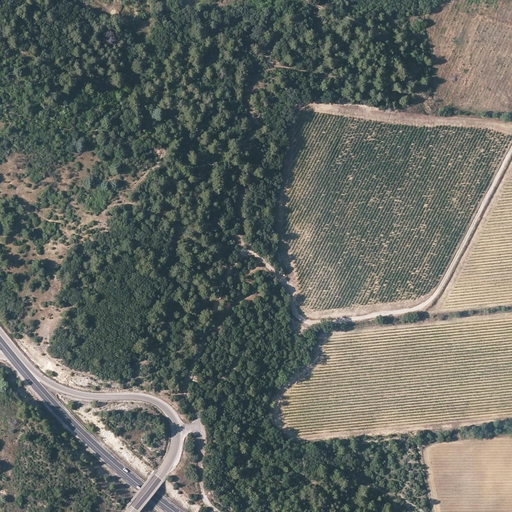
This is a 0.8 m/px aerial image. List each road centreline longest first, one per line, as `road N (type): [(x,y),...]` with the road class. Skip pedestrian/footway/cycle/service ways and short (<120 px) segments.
road 1 (track): [(176,433),(198,424),(186,378),(239,256),(265,261),(299,314),(312,320),(422,305),(448,275),(511,151)]
road 2 (secondary): [(176,433),(163,406),(148,399),(87,396),(46,382),(0,331)]
road 3 (primary): [(24,371),(172,511)]
